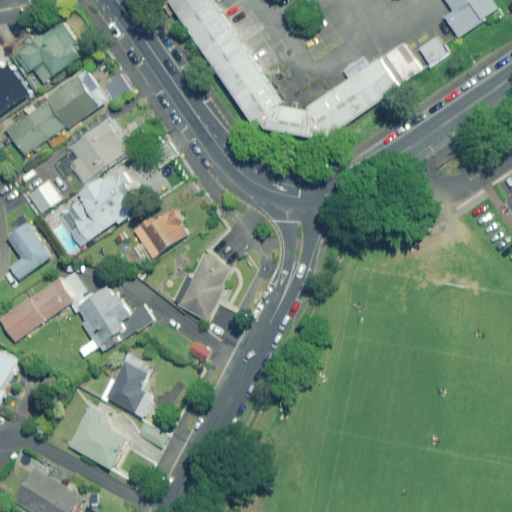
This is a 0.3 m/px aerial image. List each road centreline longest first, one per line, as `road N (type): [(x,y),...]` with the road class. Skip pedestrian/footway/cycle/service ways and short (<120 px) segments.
road 1 (secondary): [(170,511),(292,275),(299,198)]
road 2 (secondary): [(116,0),(237,170),(299,198)]
road 3 (secondary): [(299,198),(345,187),(511,77)]
road 4 (residential): [(163,511),(19,433),(0,467)]
road 5 (unknown): [(80,271),(133,281),(247,362)]
